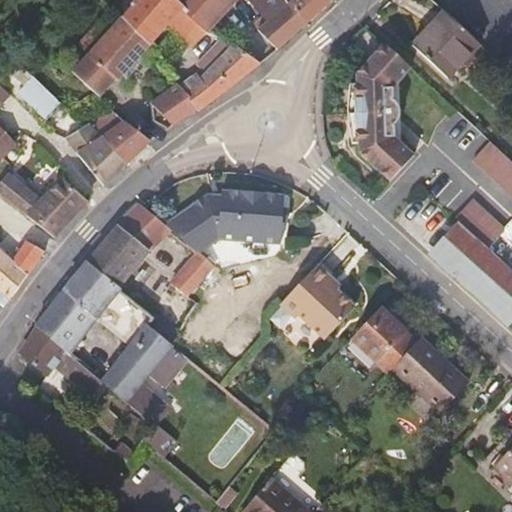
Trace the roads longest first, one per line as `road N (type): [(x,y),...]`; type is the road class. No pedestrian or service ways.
road 1 (residential): [(318,180),(511,359)]
road 2 (tertiary): [(0,343),(54,262),(159,169)]
road 3 (residential): [(0,391),(55,425),(151,511)]
